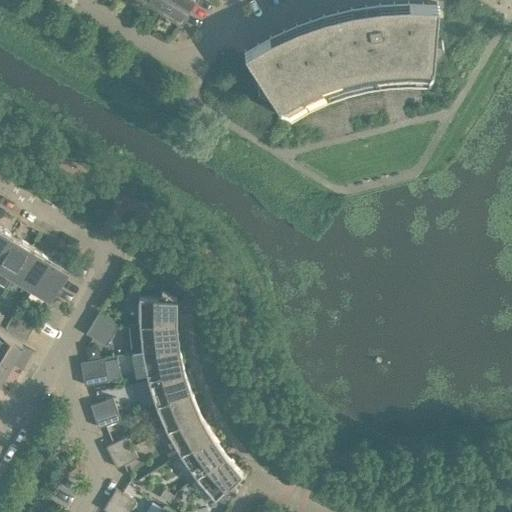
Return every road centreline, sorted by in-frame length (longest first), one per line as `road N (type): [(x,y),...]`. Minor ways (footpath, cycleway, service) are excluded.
road 1 (residential): [(0,186),(94,242),(102,280),(62,352)]
road 2 (residential): [(82,511),(103,477),(62,352)]
road 3 (residential): [(70,0),(174,61),(208,56),(215,43)]
road 4 (residential): [(215,43),(334,0)]
